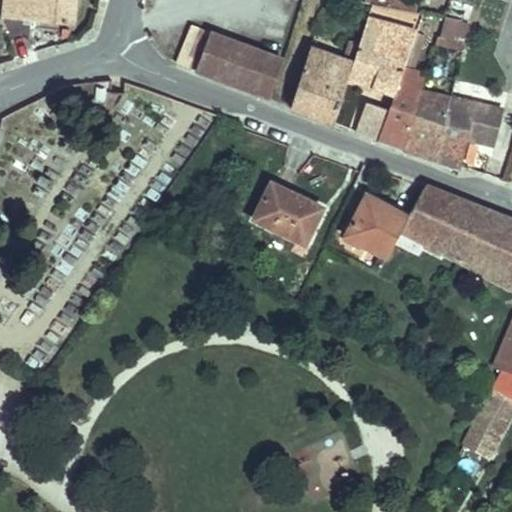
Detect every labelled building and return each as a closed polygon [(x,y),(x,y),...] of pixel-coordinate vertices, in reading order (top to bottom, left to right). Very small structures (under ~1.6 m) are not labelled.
[(23,0),(57,9),(57,0),(23,0)] [(407,12),(375,0),(361,0),(345,51),(341,63),(385,79),(398,38),(407,12)] [(434,45),(462,52),(469,23),(441,16),(434,45)] [(262,83),(275,47),(202,21),(189,55),(232,72),(262,83)] [(341,63),(345,51),(301,35),(283,91),(326,107),(341,63)] [(379,96),(370,123),(396,132),(416,69),(420,59),(404,53),(407,43),(398,38),(385,79),(379,96)] [(437,76),(416,69),(396,132),(427,143),(437,76)] [(459,155),(464,122),(476,127),(487,91),(437,76),(427,143),(459,155)] [(370,123),(379,96),(357,89),(349,115),(370,123)] [(269,148),(254,185),(303,207),(319,168),(269,148)] [(401,203),(400,206),(411,211),(407,224),(444,242),(470,188),(415,168),(401,203)] [(360,175),(341,218),(386,241),(400,206),(401,203),(378,190),(380,185),(360,175)] [(470,188),(444,242),(469,253),(497,198),(470,188)] [(511,202),(497,198),(469,253),(502,268),(511,248),(511,202)] [(511,248),(502,268),(508,271),(511,271),(511,248)] [(472,374),(460,401),(475,408),(486,382),(493,385),(503,363),(511,367),(511,298),(505,296),(472,374)]
